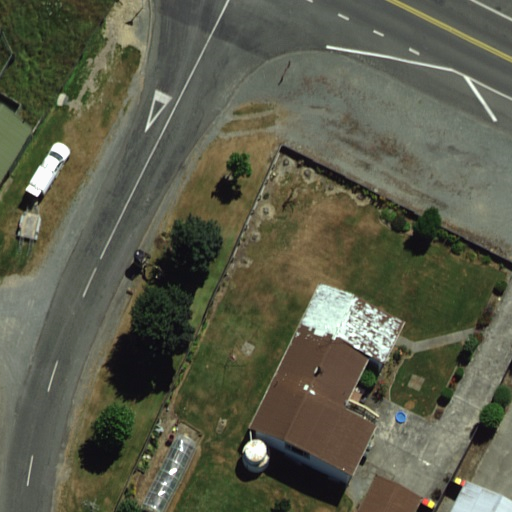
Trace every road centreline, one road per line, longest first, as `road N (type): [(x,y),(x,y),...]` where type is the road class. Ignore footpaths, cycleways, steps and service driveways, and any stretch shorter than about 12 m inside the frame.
road 1 (residential): [(225,0),(72,319),(45,393),(25,511)]
road 2 (trunk): [(386,0),(511,61)]
